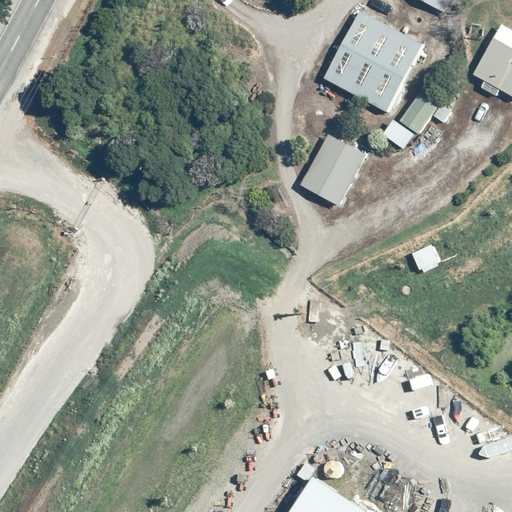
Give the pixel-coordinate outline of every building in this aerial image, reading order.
[(449,0),(421,0),(444,12),(449,0)] [(425,46),(362,12),(326,80),(389,113),(425,46)] [(511,95),(511,30),(501,25),(493,39),(494,39),(475,76),(485,81),(481,90),(497,98),(502,91),(511,95)] [(342,206),(368,155),(328,134),(302,186),(342,206)] [(422,272),(425,270),(427,274),(442,268),(440,264),(443,263),(436,245),(415,254),(422,272)] [(384,511),(351,490),(347,497),(318,478),(296,511),(384,511)]
